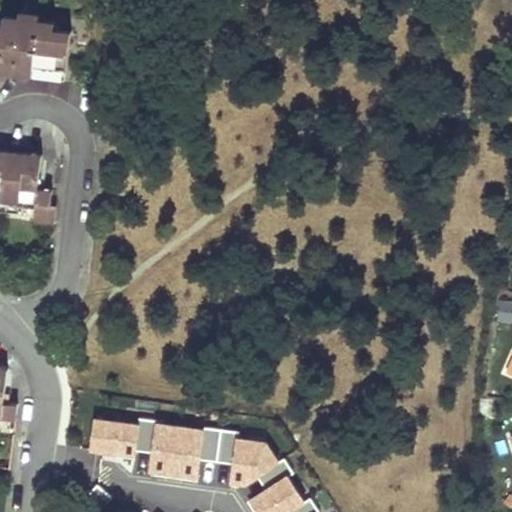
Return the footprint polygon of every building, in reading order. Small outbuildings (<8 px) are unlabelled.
[(0,32),(0,75),(4,79),(9,73),(64,80),(67,53),(70,32),(53,29),(53,22),(39,20),(40,13),(19,11),(18,18),(3,16),(2,24),(1,32),(0,32)] [(18,206),(35,208),(36,203),(49,205),(51,190),(43,189),(37,189),(39,161),(40,155),(33,154),(0,149),(0,211),(17,214),(18,206)] [(36,203),(35,208),(33,223),(53,226),(56,206),(49,205),(36,203)] [(0,423),(1,424),(2,418),(15,420),(17,404),(10,403),(4,403),(7,375),(8,369),(1,364),(0,365),(0,423)] [(92,419),(86,456),(135,463),(137,451),(150,453),(148,472),(198,480),(201,459),(232,464),(229,484),(250,487),(259,482),(264,490),(248,500),(254,511),(317,511),(312,504),(306,508),(286,478),(293,473),(286,462),(281,465),(266,442),(238,438),(239,434),(139,419),(138,426),(92,419)]
